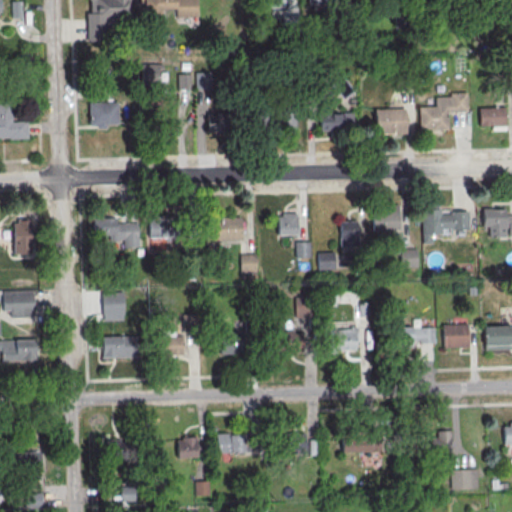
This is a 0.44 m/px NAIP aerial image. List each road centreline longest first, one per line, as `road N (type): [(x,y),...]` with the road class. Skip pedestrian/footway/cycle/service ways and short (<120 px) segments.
road 1 (residential): [(73,511),(50,0)]
road 2 (residential): [(511,387),(0,402)]
road 3 (residential): [(511,167),(0,179)]
